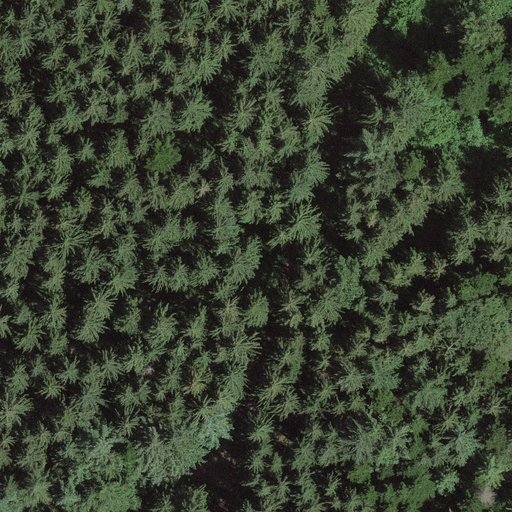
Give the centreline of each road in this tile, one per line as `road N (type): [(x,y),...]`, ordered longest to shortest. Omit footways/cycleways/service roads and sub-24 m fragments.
road 1 (track): [(234,457),(381,0)]
road 2 (track): [(228,511),(234,457),(148,478),(110,511)]
